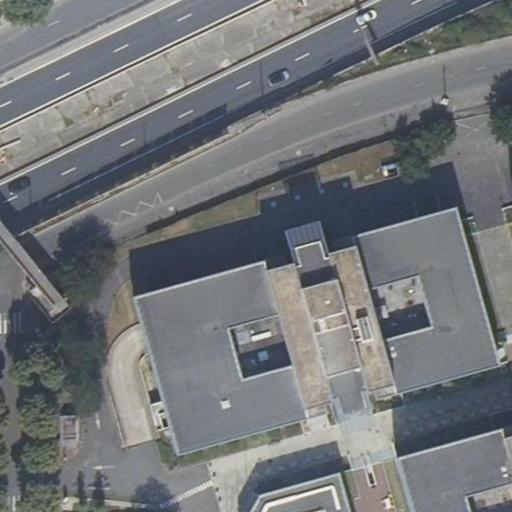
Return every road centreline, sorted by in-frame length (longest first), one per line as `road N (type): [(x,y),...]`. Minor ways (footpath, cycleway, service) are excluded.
road 1 (tertiary): [(2,267),(344,118),(511,74)]
road 2 (motorway): [(0,206),(420,0)]
road 3 (residential): [(2,267),(12,511)]
road 4 (motorway): [(217,0),(0,106)]
